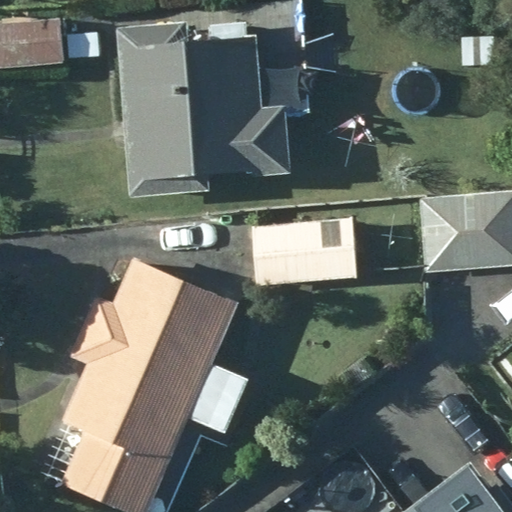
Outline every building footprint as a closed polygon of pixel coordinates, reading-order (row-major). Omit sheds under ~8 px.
[(0,70),(66,64),(62,24),(0,31),(0,70)] [(191,25),(121,33),(137,203),(214,196),(213,185),(296,176),(289,117),(269,118),(262,43),(193,49),(191,25)] [(511,195),(421,199),(424,276),(511,273),(511,195)] [(342,226),(256,233),(260,287),(347,279),(342,226)] [(120,511),(159,511),(244,312),(137,267),(118,311),(104,306),(79,365),(91,369),(67,427),(92,437),(69,490),(120,511)] [(505,511),(501,506),(493,511),(459,511),(441,488),(408,511),(505,511)]
